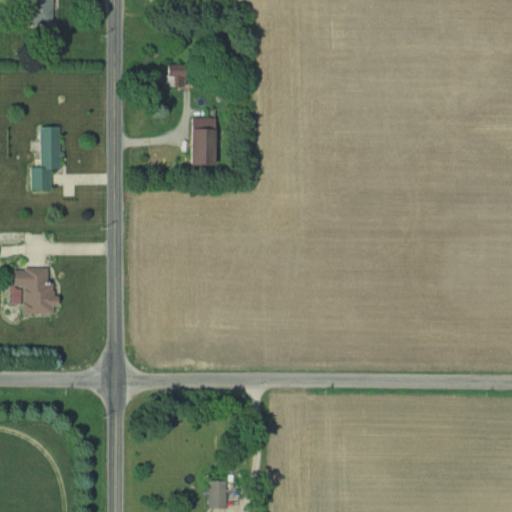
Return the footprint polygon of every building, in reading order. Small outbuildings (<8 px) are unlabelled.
[(47,0),(25,0),(26,22),(48,22),(47,0)] [(181,86),(181,64),(160,64),(160,86),(181,86)] [(184,165),(211,165),(210,118),(183,118),(184,165)] [(34,167),(25,167),(25,188),(44,189),(45,168),(53,168),(54,126),(35,126),(34,167)] [(18,313),(48,313),(47,268),(6,268),(7,303),(18,303),(18,313)] [(205,508),(249,508),(249,495),(225,495),(225,480),(205,480),(205,508)]
